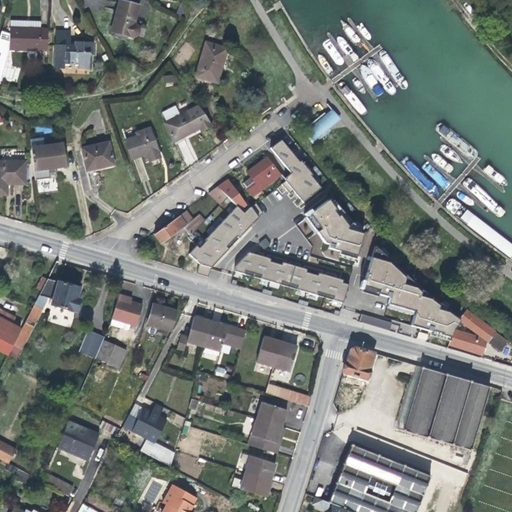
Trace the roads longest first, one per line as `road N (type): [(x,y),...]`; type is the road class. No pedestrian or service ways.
road 1 (secondary): [(91,259),(337,330)]
road 2 (residential): [(286,114),(91,259)]
road 3 (tertiary): [(284,511),(337,330)]
road 4 (secondary): [(337,330),(511,379)]
